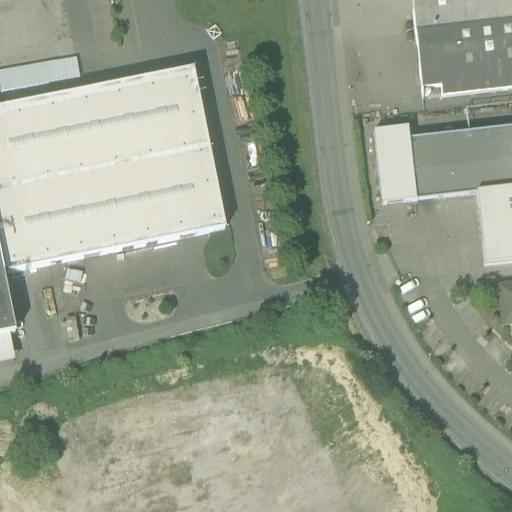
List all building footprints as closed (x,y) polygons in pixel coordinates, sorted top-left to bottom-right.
[(511,0),(410,0),(414,34),(511,23),(511,0)] [(511,23),(414,34),(421,92),(440,90),(441,100),(511,91),(511,23)] [(76,61),(44,66),(48,86),(79,81),(76,61)] [(0,90),(1,95),(48,86),(44,66),(0,74),(0,90)] [(193,73),(0,111),(0,262),(3,277),(225,232),(193,73)] [(511,130),(408,143),(415,204),(475,197),(511,192),(511,130)] [(381,208),(415,204),(408,143),(407,131),(373,135),(381,208)] [(483,269),(511,265),(511,192),(475,197),(483,269)] [(14,336),(3,277),(0,262),(0,339),(7,338),(14,336)] [(511,288),(499,290),(503,326),(510,325),(511,325),(511,288)] [(0,366),(12,364),(7,338),(0,339),(0,366)]
